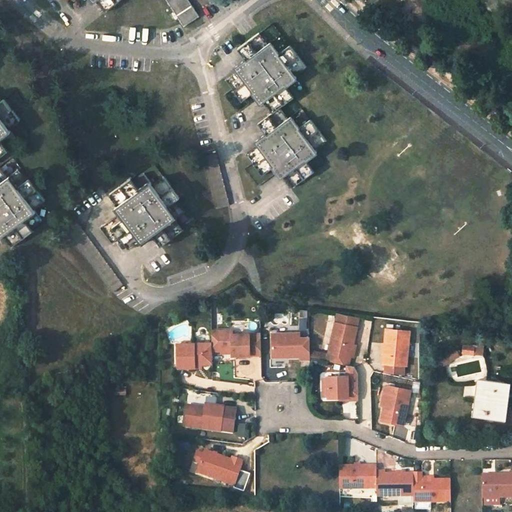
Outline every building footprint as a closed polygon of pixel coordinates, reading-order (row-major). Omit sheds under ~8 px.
[(72,0),(74,1),(75,0),(91,0),(94,3),(95,2),(104,12),(119,0),(72,0)] [(166,0),(183,26),(199,16),(192,5),(189,7),(183,0),(166,0)] [(260,34),(237,50),(246,61),(234,69),(236,71),(230,76),(225,80),(241,101),(252,93),(261,105),(263,103),(271,114),(258,124),(266,135),(255,144),(256,145),(250,150),(245,153),(261,176),(273,167),(281,178),(283,177),(291,188),(313,172),(305,160),(316,152),(313,148),(324,140),(310,120),(298,129),(290,117),(288,119),(279,108),(293,98),(284,87),(295,78),(292,74),(304,65),(289,46),(278,54),(270,43),(267,44),(260,34)] [(0,156),(7,151),(4,146),(15,138),(7,127),(18,119),(4,99),(2,101),(0,98),(0,156)] [(216,153),(202,157),(216,209),(230,205),(216,153)] [(0,167),(0,237),(2,236),(10,247),(32,231),(29,227),(40,218),(31,207),(43,198),(29,179),(27,181),(19,170),(8,178),(0,167)] [(178,198),(162,176),(151,184),(144,175),(133,183),(130,179),(109,196),(117,207),(114,209),(123,219),(111,228),(128,250),(139,241),(141,243),(146,239),(152,235),(160,246),(182,230),(174,218),(185,210),(176,199),(178,198)] [(75,220),(64,228),(111,293),(122,285),(75,220)] [(356,327),(358,318),(347,316),(346,317),(335,314),(334,322),(356,327)] [(325,360),(347,365),(356,327),(334,322),(325,360)] [(409,331),(386,329),(382,364),(405,366),(409,331)] [(260,355),(259,334),(232,335),(232,331),(211,332),(212,344),(212,351),(232,351),(232,356),(260,355)] [(308,360),(308,338),(298,338),(298,333),(270,334),(271,359),(299,358),(299,360),(308,360)] [(212,351),(212,344),(176,345),(177,368),(194,368),(194,364),(212,364),(212,351)] [(462,345),(461,353),(472,355),(473,346),(462,345)] [(447,361),(457,354),(453,348),(439,357),(443,364),(447,362),(447,361)] [(346,399),(357,399),(356,383),(346,383),(346,375),(326,376),(326,378),(327,395),(327,398),(346,397),(346,399)] [(477,379),(472,416),(500,419),(505,383),(477,379)] [(401,427),(409,391),(387,386),(387,387),(384,386),(382,394),(385,395),(382,406),(379,420),(393,424),(393,425),(401,427)] [(231,433),(235,409),(214,406),(213,410),(203,408),(186,406),(183,426),(231,433)] [(238,424),(237,436),(248,437),(249,430),(246,430),(247,425),(238,424)] [(230,460),(203,450),(202,454),(199,463),(196,471),(233,485),(240,463),(239,463),(240,460),(231,457),(230,460)] [(199,463),(202,454),(196,451),(192,460),(199,463)] [(376,471),(376,467),(338,467),(339,489),(376,488),(376,487),(376,471)] [(413,491),(413,473),(385,473),(385,471),(376,471),(376,487),(376,488),(376,495),(403,495),(403,491),(413,491)] [(450,501),(450,479),(421,480),(421,472),(413,472),(413,473),(413,491),(413,495),(413,502),(450,501)] [(511,472),(509,472),(509,475),(481,475),(482,497),(484,497),(498,497),(511,496),(511,472)]
